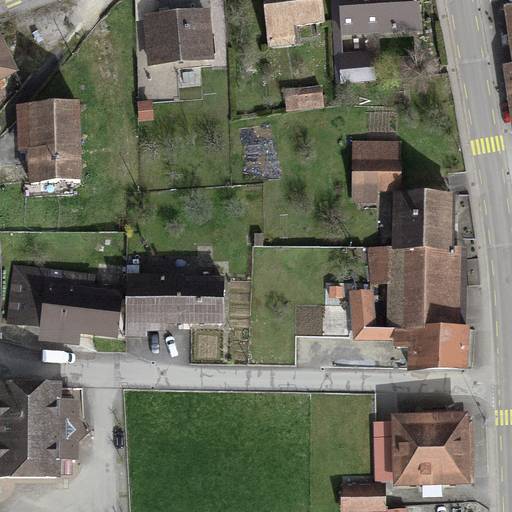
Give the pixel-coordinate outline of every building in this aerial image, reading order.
[(320,0),(267,0),(272,49),(296,47),(294,31),(323,29),(320,0)] [(419,0),(343,0),(345,41),(421,39),(419,0)] [(207,12),(147,15),(149,61),(209,58),(207,12)] [(0,87),(14,81),(0,49),(0,87)] [(375,62),(342,62),(342,88),(375,87),(375,62)] [(320,89),(286,90),(287,112),(321,111),(320,89)] [(150,110),(139,110),(139,123),(150,123),(150,110)] [(81,192),(80,117),(20,117),(20,157),(33,157),(33,192),(81,192)] [(356,148),(355,206),(377,207),(378,192),(401,193),(402,149),(356,148)] [(394,260),(452,261),(453,203),(395,203),(394,260)] [(389,291),(388,330),(398,331),(431,331),(463,331),(464,261),(452,261),(394,260),(390,260),(390,254),(369,253),(368,291),(389,291)] [(119,276),(100,275),(99,289),(118,289),(119,276)] [(52,279),(51,295),(93,297),(94,281),(52,279)] [(224,284),(128,284),(128,341),(143,341),(143,335),(162,335),(162,328),(224,329),(224,284)] [(51,295),(45,295),(43,338),(119,342),(121,298),(93,297),(51,295)] [(375,300),(350,301),(351,341),(361,340),(376,340),(375,300)] [(33,333),(8,331),(7,344),(32,346),(33,333)] [(431,343),(431,331),(398,331),(398,357),(413,357),(413,380),(470,381),(471,344),(431,343)] [(376,340),(361,340),(361,351),(326,352),(327,370),(391,368),(390,340),(376,340)] [(60,395),(1,394),(0,420),(0,492),(59,494),(60,472),(76,472),(78,413),(60,412),(60,395)] [(467,427),(396,425),(394,491),(465,493),(467,427)] [(385,511),(385,492),(344,491),(344,511),(385,511)]
